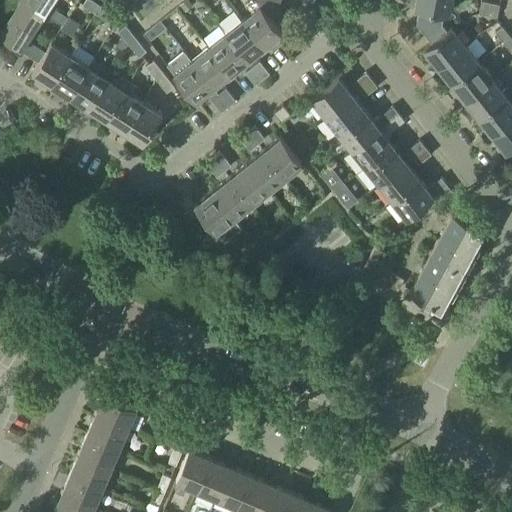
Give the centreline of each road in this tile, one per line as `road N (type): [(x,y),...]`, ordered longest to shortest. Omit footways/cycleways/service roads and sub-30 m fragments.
road 1 (residential): [(0,85),(156,180),(335,42),(369,29)]
road 2 (residential): [(416,427),(107,307)]
road 3 (residential): [(344,471),(80,368)]
road 4 (residential): [(511,226),(369,29)]
road 5 (residential): [(465,334),(330,265),(308,239)]
road 6 (residential): [(14,511),(80,368)]
road 7 (residential): [(107,307),(0,242)]
